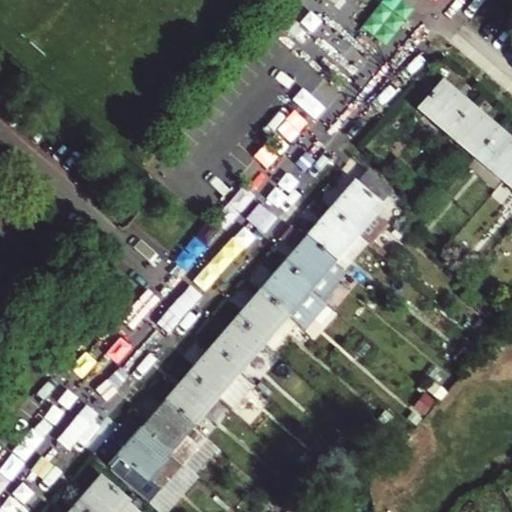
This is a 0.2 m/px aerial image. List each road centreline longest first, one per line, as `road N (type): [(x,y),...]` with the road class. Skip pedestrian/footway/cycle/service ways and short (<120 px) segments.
road 1 (residential): [(434,0),(181,291)]
road 2 (residential): [(181,291),(0,498)]
road 3 (residential): [(181,291),(0,136)]
